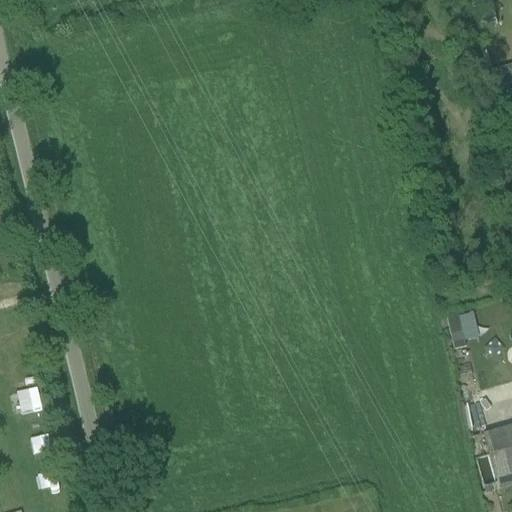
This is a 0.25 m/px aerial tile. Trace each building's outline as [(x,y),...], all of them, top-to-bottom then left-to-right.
[(465,0),(474,34),(475,34),(496,29),(489,0),(465,0)] [(511,67),(490,74),(499,103),(511,99),(511,67)] [(0,287),(0,300),(20,298),(19,285),(0,287)] [(464,343),(459,319),(458,314),(445,317),(453,353),(465,350),(464,343)] [(29,330),(0,338),(0,350),(32,342),(29,330)] [(19,399),(25,421),(45,416),(39,394),(19,399)] [(511,486),(511,427),(483,436),(498,491),(511,486)]
